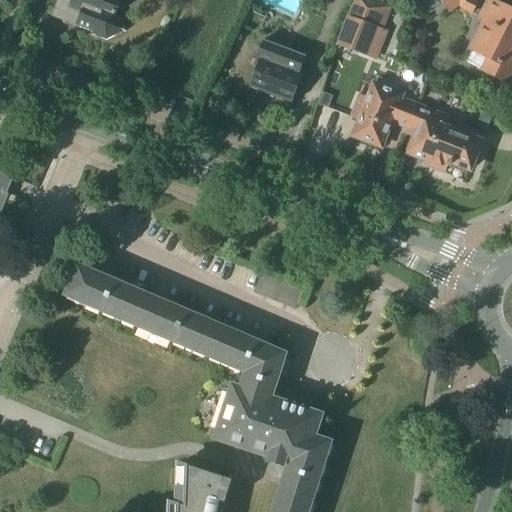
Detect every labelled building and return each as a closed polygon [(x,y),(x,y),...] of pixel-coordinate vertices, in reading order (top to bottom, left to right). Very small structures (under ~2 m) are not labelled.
[(58,0),(53,15),(94,31),(92,36),(107,42),(127,33),(118,13),(122,2),(118,0),(58,0)] [(392,9),(369,0),(353,0),(335,46),(376,63),(388,33),(383,31),(392,9)] [(441,0),(441,1),(448,14),(458,8),(460,11),(473,16),(479,1),(475,0),(441,0)] [(467,51),(483,59),(478,70),(509,85),(511,78),(511,10),(490,0),(487,0),(477,20),(481,22),(467,51)] [(253,67),(257,69),(249,88),(292,105),(306,67),(304,66),(307,57),(264,41),(253,67)] [(352,119),(359,122),(353,137),(382,149),(392,124),(408,130),(417,106),(404,100),(406,94),(373,81),(366,98),(361,96),(352,119)] [(408,155),(428,163),(426,167),(445,174),(449,164),(471,172),(482,142),(447,129),(451,119),(417,106),(408,130),(406,136),(414,139),(408,155)] [(0,212),(14,179),(0,173),(0,212)] [(309,511),(332,442),(316,437),(323,415),(315,412),(320,395),(281,383),(276,400),(273,399),(287,354),(78,267),(65,297),(246,373),(241,389),(233,385),(215,440),(270,458),(269,461),(288,467),(273,511),(309,511)] [(262,275),(254,293),(274,302),(282,283),(262,275)] [(282,283),(274,302),(295,311),(303,292),(282,283)] [(210,511),(215,501),(225,504),(232,481),(186,466),(186,467),(185,489),(179,487),(178,487),(176,511),(210,511)]
